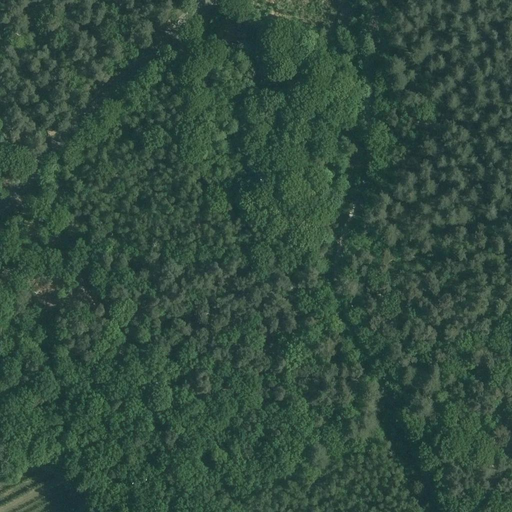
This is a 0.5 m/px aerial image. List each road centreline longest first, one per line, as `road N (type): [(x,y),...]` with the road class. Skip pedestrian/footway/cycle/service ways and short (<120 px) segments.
road 1 (unclassified): [(442,511),(331,269),(353,180),(362,0)]
road 2 (tertiary): [(0,206),(207,0)]
